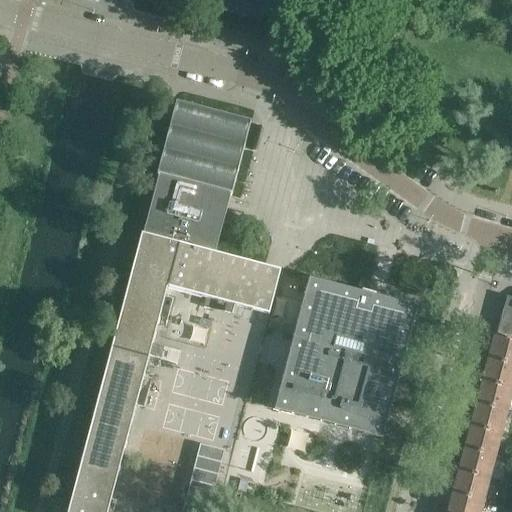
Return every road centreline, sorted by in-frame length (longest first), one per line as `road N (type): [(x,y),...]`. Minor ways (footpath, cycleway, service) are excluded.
road 1 (unclassified): [(419,511),(493,236)]
road 2 (residential): [(493,236),(444,217),(302,117),(282,89)]
road 3 (residential): [(282,89),(54,29)]
